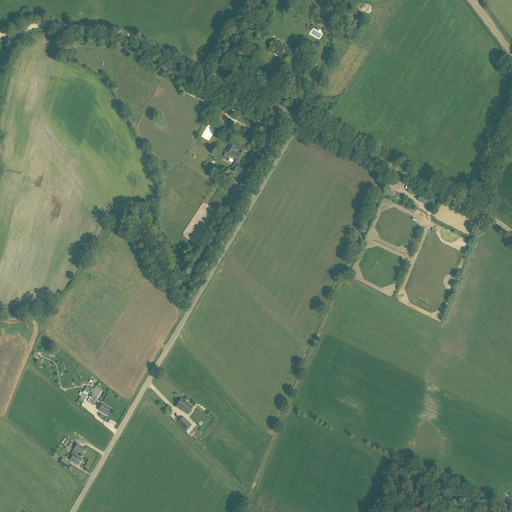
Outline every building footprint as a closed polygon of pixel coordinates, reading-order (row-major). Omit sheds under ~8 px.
[(321,20),(320,23),(319,23),(326,27),(323,32),(326,34),(331,26),(321,20)] [(291,57),(294,52),(274,41),(269,50),(282,57),(284,53),(291,57)] [(222,113),(218,121),(224,124),(228,117),(222,113)] [(240,161),(247,149),(233,141),(226,153),(240,161)] [(241,181),(246,172),(236,166),(231,175),(241,181)] [(238,193),(233,203),(239,206),(245,196),(238,193)] [(417,200),(431,207),(433,202),(420,195),(417,200)] [(95,404),(103,390),(96,386),(94,390),(92,389),(90,392),(92,393),(91,395),(92,396),(89,402),(95,404)] [(181,399),(176,406),(179,408),(178,409),(179,409),(181,411),(182,411),(182,412),(183,411),(184,412),(186,413),(187,411),(190,408),(191,406),(188,404),(184,402),(181,399)] [(111,409),(102,404),(98,410),(107,415),(111,409)] [(191,425),(184,418),(179,424),(186,431),(191,425)] [(67,440),(64,444),(70,449),(73,444),(67,440)] [(73,454),(70,461),(78,466),(82,459),(76,456),(78,452),(81,454),(85,449),(77,445),(74,450),(72,453),(73,454)]
